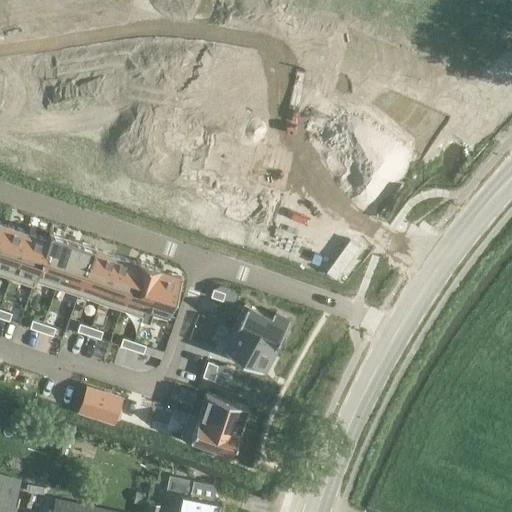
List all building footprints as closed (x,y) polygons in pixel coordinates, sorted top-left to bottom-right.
[(4,223),(0,234),(0,274),(10,278),(25,231),(4,223)] [(25,231),(10,278),(31,285),(47,238),(34,233),(34,234),(29,232),(25,231)] [(47,238),(31,285),(32,286),(34,280),(55,287),(71,239),(49,232),(47,238)] [(71,239),(55,287),(78,295),(94,247),(71,239)] [(94,247),(78,295),(95,300),(95,301),(99,302),(115,254),(102,250),(96,249),(97,248),(94,247)] [(115,254),(99,302),(120,309),(135,261),(133,261),(127,259),(115,254)] [(135,261),(120,309),(143,317),(145,312),(159,269),(160,267),(137,260),(136,259),(135,261)] [(159,269),(145,312),(166,319),(181,277),(159,269)] [(220,286),(216,294),(227,299),(231,292),(220,286)] [(239,325),(238,327),(277,347),(292,320),(276,311),(273,317),(250,305),(239,325)] [(0,308),(0,317),(8,320),(11,312),(0,308)] [(31,319),(29,327),(40,331),(43,323),(31,319)] [(79,322),(76,330),(88,334),(91,326),(79,322)] [(43,323),(40,331),(52,334),(54,327),(43,323)] [(91,326),(88,334),(99,338),(102,330),(91,326)] [(265,369),(277,347),(238,327),(227,349),(265,369)] [(122,337),(120,345),(131,349),(134,341),(122,337)] [(134,341),(131,349),(143,352),(145,345),(134,341)] [(207,360),(205,368),(216,372),(219,364),(207,360)] [(205,368),(202,376),(214,380),(216,372),(205,368)] [(86,386),(84,394),(95,398),(98,390),(86,386)] [(198,410),(197,414),(239,427),(240,425),(241,420),(242,419),(243,417),(242,416),(244,411),(245,411),(246,406),(233,401),(233,402),(228,400),(228,399),(205,392),(203,396),(204,396),(199,411),(198,410)] [(181,432),(180,436),(213,447),(211,453),(213,454),(213,453),(227,458),(228,459),(232,449),(239,427),(197,414),(188,411),(186,418),(181,432)] [(10,511),(19,481),(0,475),(0,511),(10,511)] [(151,480),(147,500),(163,503),(167,483),(151,480)] [(136,493),(134,503),(144,505),(146,496),(136,493)] [(162,505),(160,511),(214,511),(217,501),(180,493),(177,508),(162,505)] [(112,511),(54,500),(51,511),(112,511)] [(147,500),(143,511),(160,511),(162,505),(163,503),(147,500)]
